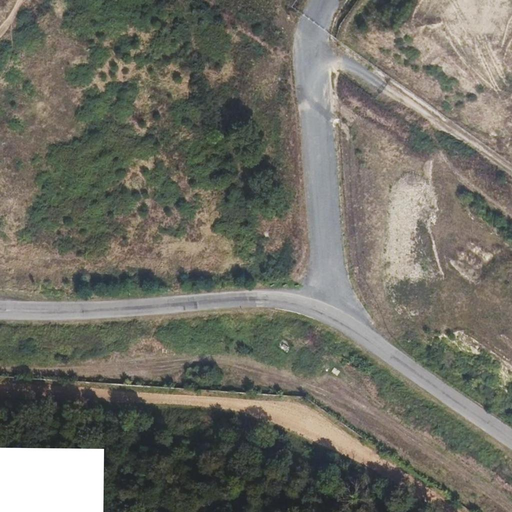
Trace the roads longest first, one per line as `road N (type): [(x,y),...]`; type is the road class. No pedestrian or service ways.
road 1 (track): [(0,364),(126,371),(180,361),(258,371),(358,403),(511,509)]
road 2 (unknown): [(454,511),(300,411),(0,388)]
road 3 (track): [(312,48),(384,84),(511,174)]
